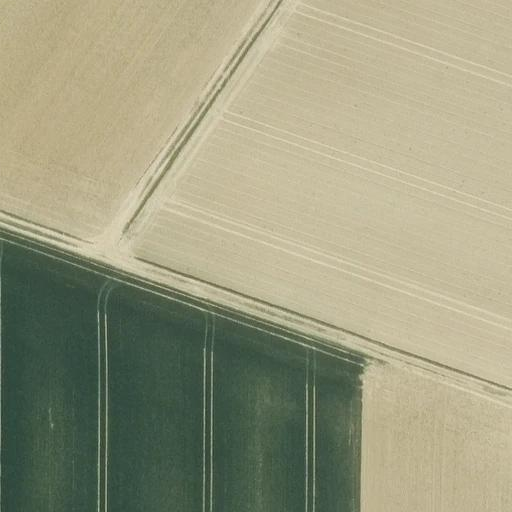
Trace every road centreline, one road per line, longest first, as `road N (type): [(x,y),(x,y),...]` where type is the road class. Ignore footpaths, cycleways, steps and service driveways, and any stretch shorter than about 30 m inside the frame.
road 1 (track): [(511,400),(0,218)]
road 2 (track): [(101,254),(272,0)]
